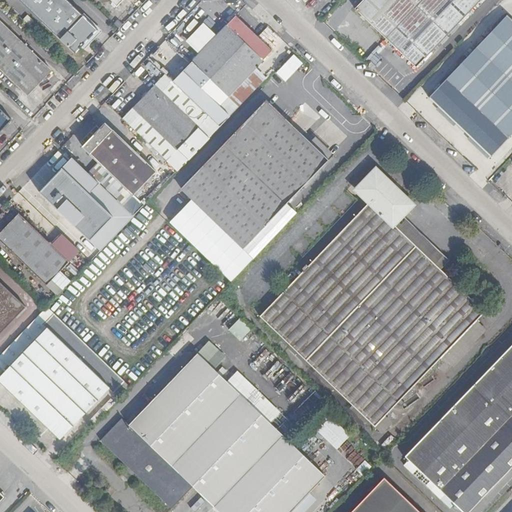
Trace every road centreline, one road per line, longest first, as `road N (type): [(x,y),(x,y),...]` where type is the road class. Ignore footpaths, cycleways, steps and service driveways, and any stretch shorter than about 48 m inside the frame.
road 1 (unclassified): [(267,0),(511,233)]
road 2 (unclassified): [(175,0),(0,181)]
road 3 (unknown): [(511,313),(411,420)]
